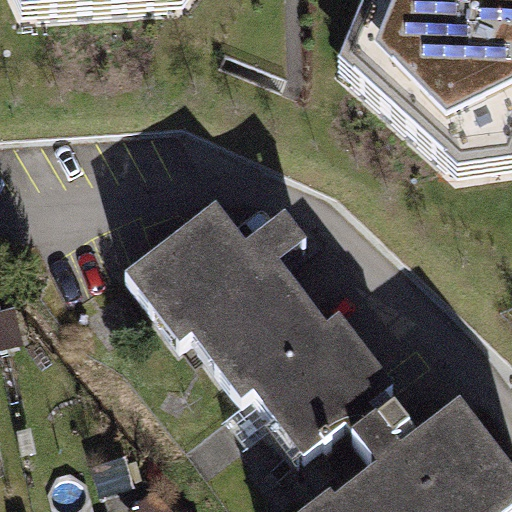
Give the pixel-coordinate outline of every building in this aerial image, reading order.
[(10,0),(23,25),(183,14),(193,0),(10,0)] [(511,0),(371,0),(339,77),(459,187),(511,179),(511,0)] [(195,349),(240,408),(330,339),(281,275),(309,254),(288,226),(249,256),(219,217),(127,288),(181,359),(195,349)] [(379,480),(421,449),(389,407),(398,400),(343,329),(330,339),(240,408),(295,479),(347,439),(379,480)] [(421,449),(379,480),(339,511),(334,505),(325,511),(511,511),(511,476),(464,415),(421,449)]
